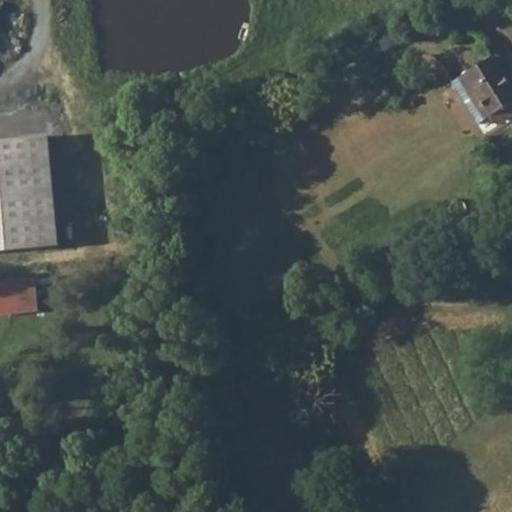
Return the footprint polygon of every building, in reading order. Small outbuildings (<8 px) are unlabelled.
[(0,62),(6,65),(17,39),(0,32),(0,62)] [(511,92),(491,59),(463,76),(490,118),(502,111),(506,119),(511,115),(511,92)] [(490,118),(463,76),(456,80),(482,122),(490,118)] [(502,111),(490,118),(494,126),(506,119),(502,111)] [(42,137),(0,140),(0,251),(52,247),(42,137)]
